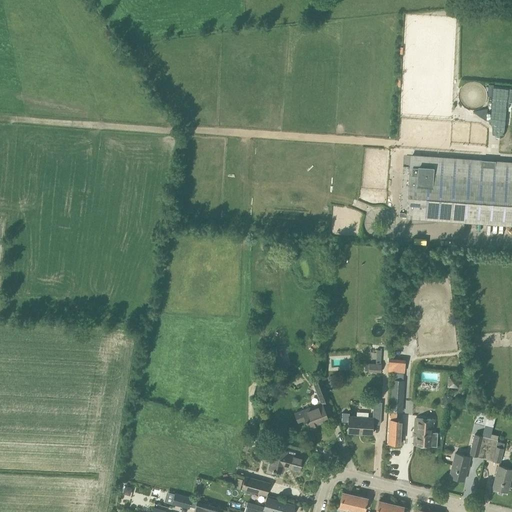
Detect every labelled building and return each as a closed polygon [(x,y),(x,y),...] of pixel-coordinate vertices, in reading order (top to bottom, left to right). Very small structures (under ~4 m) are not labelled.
[(456,85),(457,105),(447,105),(447,101),(433,101),(433,98),(430,98),(412,93),(410,93),(412,134),(421,137),(425,136),(425,130),(433,130),(435,122),(436,138),(446,138),(446,134),(436,131),(446,130),(449,118),(466,118),(466,114),(480,118),(480,111),(461,111),(461,104),(481,103),(481,85),(478,85),(456,85)] [(511,162),(411,155),(406,216),(511,224),(511,162)] [(454,330),(455,323),(446,321),(444,328),(454,330)] [(381,372),(382,364),(370,363),(369,371),(381,372)] [(403,371),(402,363),(388,364),(389,372),(403,371)] [(329,421),(323,406),(322,403),(329,401),(321,380),(314,383),(320,400),(318,401),(320,407),(305,413),(305,411),(295,415),(299,423),(306,420),(310,429),(329,421)] [(406,380),(394,380),(392,413),(405,413),(406,380)] [(373,419),(350,417),(350,414),(343,413),(342,422),(349,423),(349,434),(373,435),(373,425),(381,425),(382,403),(374,403),(373,419)] [(485,427),(493,429),(495,417),(488,416),(485,427)] [(416,419),(414,445),(437,447),(437,433),(434,433),(435,420),(416,419)] [(390,421),(389,443),(401,444),(402,422),(390,421)] [(491,439),(475,435),(470,455),(479,457),(486,459),(491,439)] [(497,442),(493,461),(501,462),(504,449),(505,444),(497,442)] [(298,470),(302,458),(288,455),(287,452),(277,449),(277,451),(275,450),(273,451),(268,468),(272,469),(272,470),(274,471),(275,470),(280,472),(282,471),(283,467),(287,465),(287,466),(298,470)] [(470,457),(456,454),(450,477),(464,481),(470,457)] [(511,475),(511,469),(499,466),(493,488),(508,492),(511,475)] [(269,484),(245,477),(242,489),(266,495),(269,484)] [(352,510),(355,496),(343,493),(339,507),(352,510)] [(176,494),(173,504),(189,508),(191,498),(176,494)] [(355,496),(352,510),(358,511),(364,511),(367,498),(355,496)] [(267,498),(263,511),(265,511),(292,511),(294,505),(267,498)] [(376,511),(389,511),(391,504),(379,501),(376,511)] [(197,503),(194,511),(227,511),(228,511),(197,503)]
